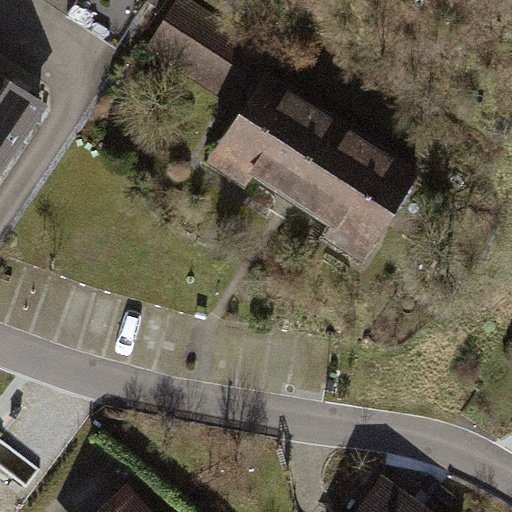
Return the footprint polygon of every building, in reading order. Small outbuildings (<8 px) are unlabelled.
[(285,37),(240,112),(374,192),(419,117),(285,37)] [(0,160),(38,104),(0,78),(0,160)] [(10,401),(0,413),(0,475),(26,497),(67,448),(10,401)] [(453,511),(383,459),(343,511),(453,511)] [(156,511),(127,482),(95,511),(156,511)]
